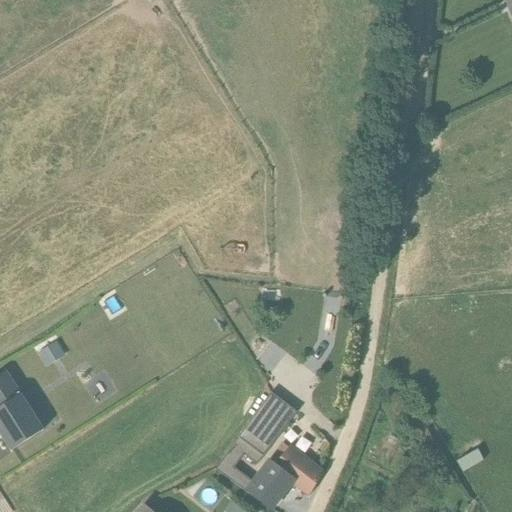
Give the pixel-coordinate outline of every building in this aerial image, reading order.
[(511,0),(503,0),(511,18),(511,0)] [(38,354),(47,368),(64,357),(55,343),(38,354)] [(7,371),(0,375),(0,435),(0,436),(10,451),(44,429),(7,371)] [(296,412),(270,394),(214,470),(243,492),(243,493),(267,511),(271,511),(293,485),(308,497),(309,496),(322,474),(289,447),(274,466),(268,462),(250,483),(232,469),(242,456),(257,466),(296,412)] [(244,511),(231,502),(224,511),(244,511)]
